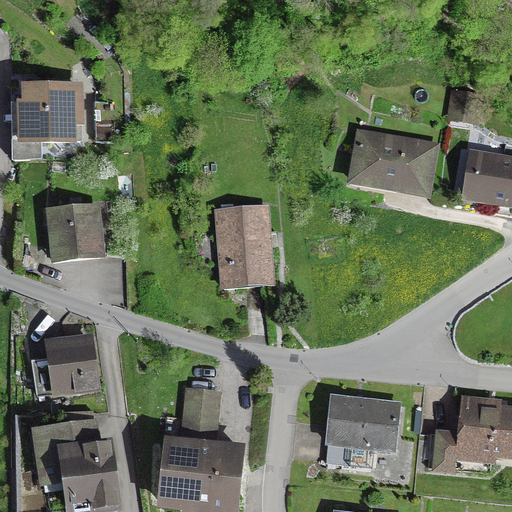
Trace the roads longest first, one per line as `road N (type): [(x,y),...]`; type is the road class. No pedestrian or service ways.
road 1 (residential): [(0,278),(222,354),(287,366)]
road 2 (residential): [(511,266),(380,357)]
road 3 (residential): [(287,366),(274,511)]
road 4 (residential): [(380,357),(421,372),(511,383)]
